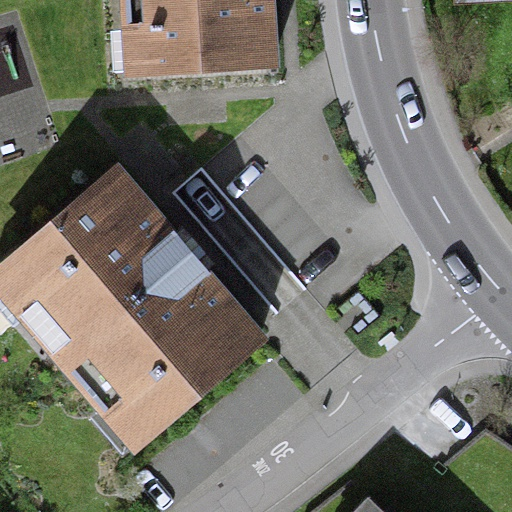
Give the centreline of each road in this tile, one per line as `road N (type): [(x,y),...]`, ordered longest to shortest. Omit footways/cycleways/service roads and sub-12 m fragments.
road 1 (residential): [(505,296),(218,511)]
road 2 (primary): [(369,0),(406,142),(446,219),(505,296)]
